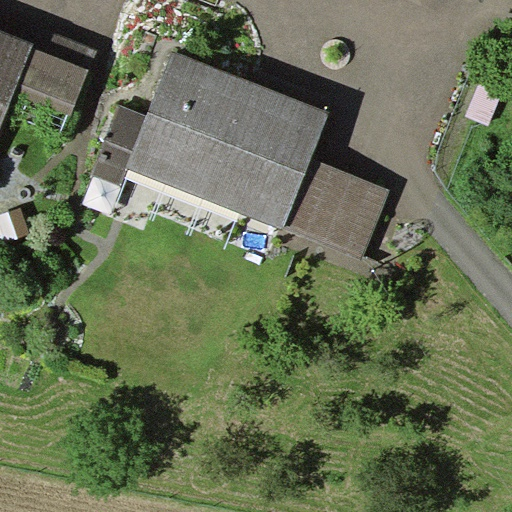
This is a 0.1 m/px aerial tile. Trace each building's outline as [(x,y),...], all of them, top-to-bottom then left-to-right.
[(0,24),(0,111),(9,87),(29,36),(0,24)] [(29,36),(9,87),(72,110),(95,48),(33,25),(29,36)] [(329,106),(172,48),(148,113),(128,166),(285,224),(310,157),(329,106)] [(128,166),(148,113),(112,99),(85,172),(121,185),(128,166)] [(310,157),(285,224),(364,253),(389,186),(310,157)]
